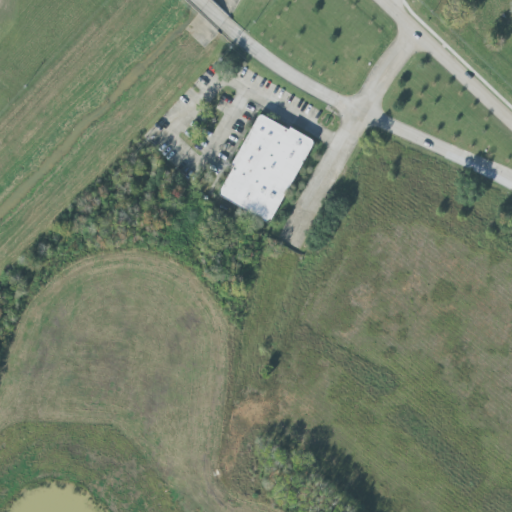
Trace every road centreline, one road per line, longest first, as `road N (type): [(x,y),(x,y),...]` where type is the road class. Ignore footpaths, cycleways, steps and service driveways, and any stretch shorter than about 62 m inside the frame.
road 1 (secondary): [(237,35),(354,112),(511,183)]
road 2 (residential): [(289,247),(354,112),(415,31)]
road 3 (secondary): [(511,117),(382,0)]
